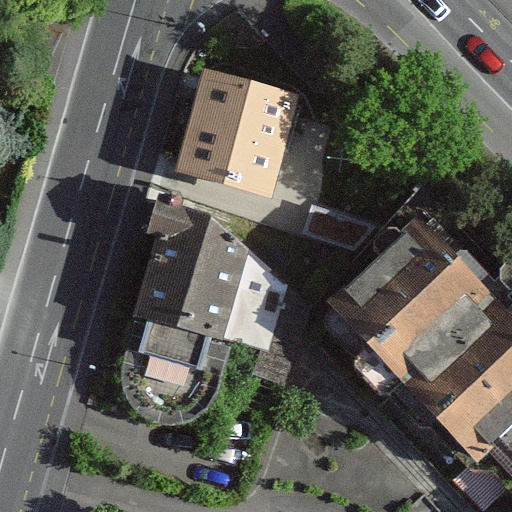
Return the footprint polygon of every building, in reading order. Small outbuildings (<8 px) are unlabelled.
[(202,73),(175,170),(268,196),(295,99),(202,73)] [(209,407),(217,389),(227,350),(204,344),(206,335),(257,348),(251,373),(286,382),(305,304),(209,217),(167,206),(127,366),(125,383),(129,400),(139,414),(154,423),(174,426),(194,421),(209,407)] [(448,261),(411,222),(326,305),(396,376),(432,340),(400,307),(448,261)] [(511,325),(448,261),(400,307),(432,340),(396,376),(480,462),(482,460),(511,431),(511,325)] [(511,431),(482,460),(511,490),(511,431)]
